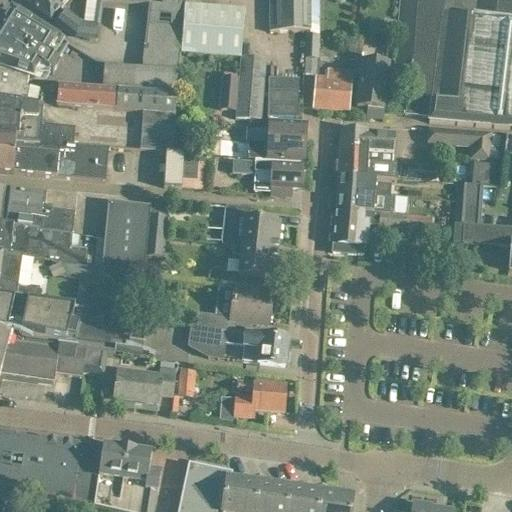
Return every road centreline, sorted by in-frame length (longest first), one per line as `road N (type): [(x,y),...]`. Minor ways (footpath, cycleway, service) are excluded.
road 1 (residential): [(306,456),(0,415)]
road 2 (residential): [(306,456),(318,208)]
road 3 (residential): [(166,195),(0,180)]
road 4 (residential): [(318,208),(322,123),(391,125)]
road 5 (residential): [(318,208),(166,195)]
road 6 (residential): [(511,485),(384,467)]
